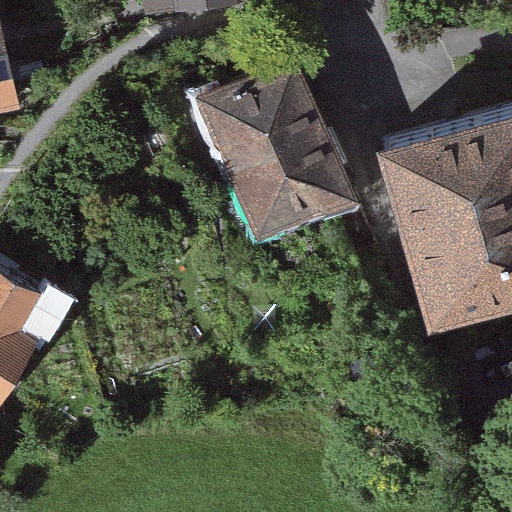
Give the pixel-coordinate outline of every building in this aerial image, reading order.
[(12,0),(0,0),(0,112),(37,103),(12,0)] [(161,0),(163,11),(232,0),(161,0)] [(294,45),(202,85),(260,217),(352,177),(294,45)] [(511,81),(383,119),(431,284),(511,260),(511,81)] [(64,292),(0,255),(0,423),(5,426),(56,337),(42,329),(64,292)]
